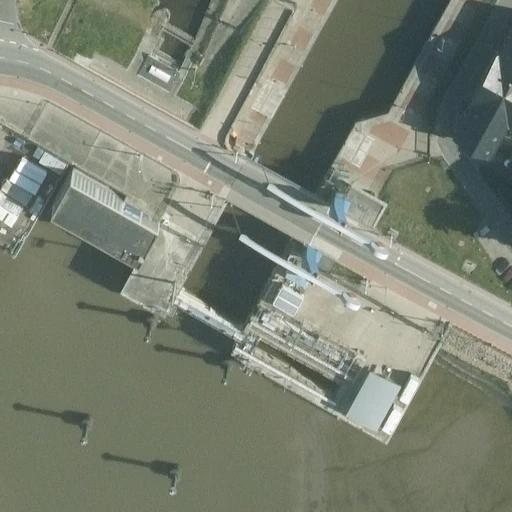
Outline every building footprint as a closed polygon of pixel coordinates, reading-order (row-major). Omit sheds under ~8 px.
[(475,95),(457,129),(492,148),(511,115),(511,28),(502,46),(499,45),(473,93),(475,95)] [(182,73),(153,57),(143,75),(172,91),(182,73)] [(122,197),(78,173),(58,209),(139,254),(159,218),(122,197)] [(327,190),(322,199),(326,201),(336,207),(341,198),(333,194),(332,193),(327,190)] [(302,244),(298,242),(293,250),(307,258),(312,249),(302,244)] [(401,375),(368,357),(343,401),(376,420),(401,375)]
